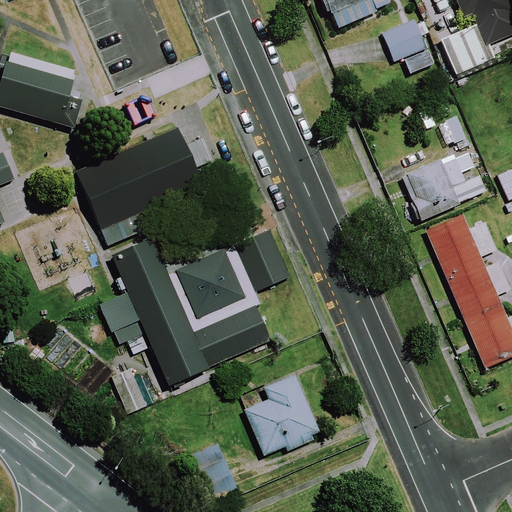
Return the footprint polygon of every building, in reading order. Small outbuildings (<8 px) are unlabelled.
[(316,0),(330,31),(388,7),(385,0),(316,0)] [(438,42),(452,77),(479,67),(481,73),(511,60),(511,13),(510,9),(511,8),(511,0),(450,0),(441,3),(449,24),(469,16),(474,28),(438,42)] [(408,76),(433,65),(421,38),(427,35),(420,19),(380,37),(392,63),(400,59),(408,76)] [(70,86),(0,65),(0,112),(57,129),(70,86)] [(441,124),(451,146),(455,144),(458,151),(465,148),(453,119),(441,124)] [(164,125),(60,166),(91,243),(146,221),(140,206),(189,187),(164,125)] [(400,181),(409,203),(405,206),(413,225),(433,216),(485,193),(478,177),(463,184),(451,158),(400,181)] [(511,198),(511,170),(496,177),(506,201),(511,198)] [(128,331),(148,378),(258,331),(241,292),(274,278),(247,216),(143,260),(133,238),(91,256),(106,292),(77,304),(94,345),(128,331)] [(465,232),(458,217),(423,232),(482,370),(511,356),(511,318),(504,322),(494,298),(508,292),(496,264),(482,270),(478,259),(495,252),(483,224),(465,232)] [(318,436),(292,377),(263,390),(268,401),(241,414),(260,458),(283,447),(285,451),(318,436)] [(233,490),(214,445),(184,458),(203,503),(233,490)]
